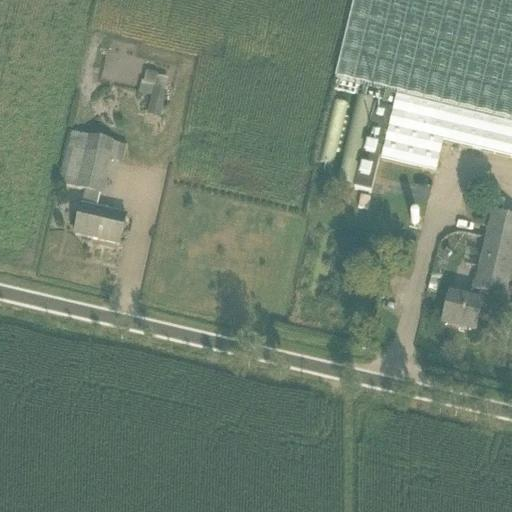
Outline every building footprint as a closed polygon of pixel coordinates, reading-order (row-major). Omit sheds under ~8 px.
[(511,0),(355,0),(335,84),(397,99),(381,163),(435,176),(443,144),(511,160),(511,0)] [(147,116),(160,119),(167,94),(154,91),(147,116)] [(336,186),(353,191),(374,108),(374,105),(358,101),(336,186)] [(374,108),(353,191),(371,195),(391,113),(374,108)] [(82,208),(75,237),(120,248),(124,228),(126,219),(97,212),(101,196),(109,161),(122,164),(126,147),(88,139),(76,191),(77,191),(86,193),(82,208)] [(443,328),(475,336),(482,306),(481,306),(484,296),(505,301),(511,270),(511,220),(492,216),(474,294),(472,304),(450,299),(443,328)]
